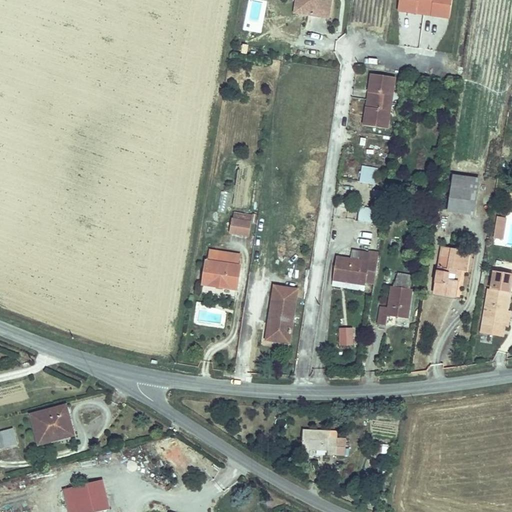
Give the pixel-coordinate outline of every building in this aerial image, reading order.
[(326,13),(327,0),(293,0),(292,8),(326,13)] [(445,11),(446,0),(420,0),(419,7),(445,11)] [(366,67),(358,120),(381,124),(389,71),(366,67)] [(360,183),(376,185),(378,168),(362,166),(360,183)] [(475,176),(450,173),(445,207),(471,210),(475,176)] [(373,190),(372,203),(384,204),(385,190),(373,190)] [(358,223),(378,224),(379,208),(359,207),(358,223)] [(246,226),(248,213),(229,210),(227,223),(246,226)] [(296,245),(298,230),(283,229),(282,244),(296,245)] [(440,239),(432,285),(454,289),(458,266),(465,267),(469,245),(440,239)] [(203,252),(199,275),(233,281),(237,257),(234,257),(236,246),(207,241),(206,248),(203,247),(202,252),(203,252)] [(353,254),(354,245),(347,244),(346,253),(353,254)] [(360,275),(369,276),(373,246),(364,245),(364,247),(354,245),(353,254),(346,253),(331,251),(327,274),(340,276),(339,282),(358,285),(360,275)] [(501,325),(511,262),(490,259),(480,322),(501,325)] [(270,277),(262,332),(284,335),(292,281),(270,277)] [(375,297),(372,318),(380,319),(381,308),(404,311),(407,285),(385,282),(383,298),(375,297)] [(353,346),(353,328),(339,328),(339,346),(353,346)] [(59,411),(23,421),(32,453),(42,450),(41,445),(63,439),(57,422),(63,421),(59,411)] [(321,455),(336,455),(338,436),(323,435),(323,427),(297,425),(297,445),(322,446),(321,455)] [(5,436),(0,437),(0,454),(9,451),(5,436)] [(338,440),(337,456),(345,457),(347,441),(338,440)] [(162,487),(166,496),(206,482),(201,466),(165,477),(167,485),(162,487)] [(104,511),(106,511),(100,485),(62,494),(66,511),(104,511)]
